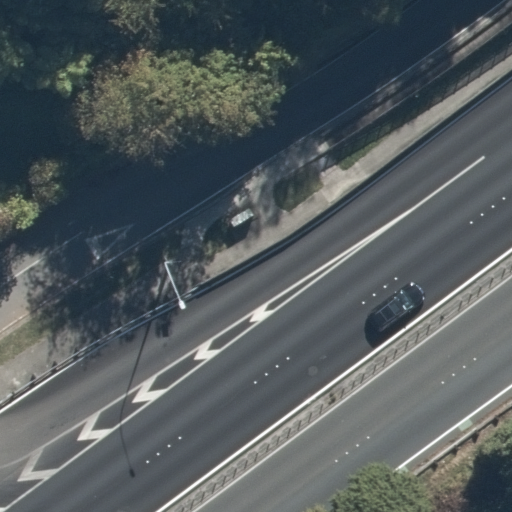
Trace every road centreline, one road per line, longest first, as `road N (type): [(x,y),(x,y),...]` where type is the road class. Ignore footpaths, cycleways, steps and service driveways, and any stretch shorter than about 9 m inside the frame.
road 1 (residential): [(445,0),(341,78),(0,299)]
road 2 (trunk): [(176,408),(511,157)]
road 3 (trunk): [(511,333),(268,511)]
road 4 (trunk): [(0,444),(176,408)]
road 5 (trunk): [(44,511),(176,408)]
